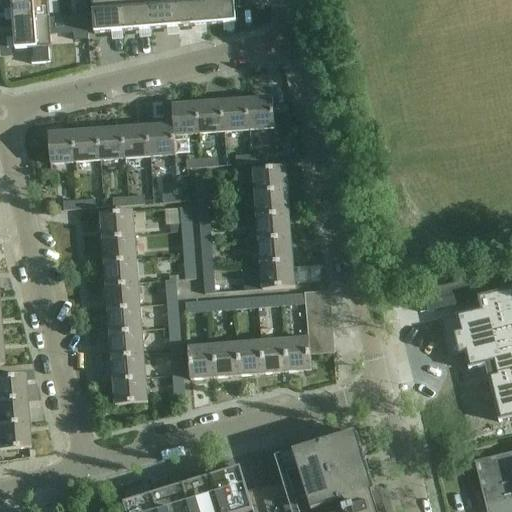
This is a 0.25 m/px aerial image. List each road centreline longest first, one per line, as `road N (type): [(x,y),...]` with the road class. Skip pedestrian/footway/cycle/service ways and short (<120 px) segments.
road 1 (residential): [(77,470),(0,115)]
road 2 (residential): [(382,388),(294,37)]
road 3 (residential): [(77,470),(382,388)]
road 4 (residential): [(0,114),(294,37)]
road 5 (residential): [(415,511),(382,388)]
